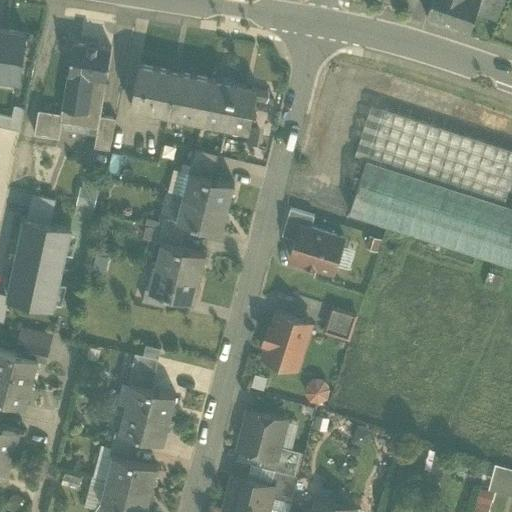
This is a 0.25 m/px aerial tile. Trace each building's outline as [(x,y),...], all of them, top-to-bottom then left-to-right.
[(380,0),(379,4),(425,14),(428,0),(380,0)] [(479,0),(430,0),(426,15),(469,30),(479,0)] [(466,39),(469,30),(426,15),(423,24),(466,39)] [(40,26),(0,22),(0,74),(36,78),(40,26)] [(111,47),(73,40),(68,72),(106,78),(111,47)] [(211,76),(139,62),(130,105),(202,119),(211,76)] [(68,72),(61,112),(60,120),(62,120),(97,126),(98,126),(100,114),(106,78),(68,72)] [(234,81),(211,76),(202,119),(225,124),(234,81)] [(258,86),(234,81),(225,124),(249,129),(258,86)] [(0,111),(0,123),(24,128),(29,105),(14,102),(11,114),(0,111)] [(511,175),(511,148),(371,103),(355,153),(366,156),(504,201),(511,175)] [(61,112),(38,108),(34,132),(59,136),(62,120),(60,120),(61,112)] [(116,117),(100,114),(98,126),(97,126),(94,146),(109,148),(116,117)] [(218,153),(195,147),(192,159),(214,165),(218,153)] [(511,203),(504,201),(366,156),(348,210),(511,262),(511,203)] [(214,165),(192,159),(191,159),(188,171),(189,171),(189,170),(212,176),(214,165)] [(212,176),(189,170),(189,171),(183,195),(228,206),(234,182),(212,176)] [(81,179),(77,213),(95,215),(99,180),(81,179)] [(177,218),(183,195),(170,191),(164,214),(177,218)] [(65,304),(80,222),(54,218),(58,196),(36,192),(17,296),(65,304)] [(228,206),(183,195),(177,218),(177,219),(186,221),(221,230),(228,206)] [(314,214),(290,206),(282,233),(295,237),(300,222),(310,225),(314,214)] [(186,221),(177,219),(177,218),(164,214),(163,218),(160,227),(183,233),(186,221)] [(150,224),(160,227),(163,218),(152,215),(150,224)] [(310,225),(300,222),(295,237),(289,256),(333,270),(344,236),(310,225)] [(160,227),(150,224),(147,237),(157,239),(160,227)] [(183,233),(160,227),(157,239),(161,240),(180,245),(183,233)] [(180,245),(161,240),(155,264),(200,275),(206,251),(180,245)] [(200,275),(155,264),(149,287),(149,288),(168,293),(194,299),(200,275)] [(168,293),(149,288),(149,287),(145,286),(142,299),(165,304),(168,293)] [(356,313),(333,305),(325,328),(348,335),(356,313)] [(310,321),(278,310),(273,325),(269,323),(264,339),(268,340),(263,354),(296,365),(310,321)] [(25,341),(48,347),(52,335),(23,327),(20,340),(25,341)] [(48,347),(25,341),(22,353),(38,357),(38,358),(45,360),(48,347)] [(161,346),(145,342),(143,353),(158,356),(161,346)] [(22,353),(0,347),(0,373),(32,381),(38,358),(38,357),(22,353)] [(143,353),(135,351),(132,362),(155,368),(158,356),(143,353)] [(155,368),(132,362),(127,381),(131,382),(131,381),(151,386),(155,368)] [(32,381),(0,373),(0,398),(0,399),(26,405),(32,381)] [(332,379),(312,375),(308,396),(329,399),(332,379)] [(151,386),(131,381),(131,382),(125,406),(170,417),(176,393),(151,386)] [(170,417),(125,406),(119,429),(119,430),(138,435),(163,441),(170,417)] [(284,417),(249,408),(239,447),(262,452),(274,456),(277,444),(284,417)] [(298,420),(284,417),(277,444),(291,448),(298,420)] [(0,423),(0,449),(13,453),(20,429),(0,423)] [(138,435),(119,430),(119,429),(115,428),(112,440),(135,446),(138,435)] [(132,458),(135,446),(112,440),(111,445),(109,453),(113,454),(113,453),(132,458)] [(109,453),(111,445),(101,443),(93,474),(107,477),(113,454),(109,453)] [(291,448),(277,444),(274,456),(262,452),(259,464),(274,468),(294,473),(300,450),(291,448)] [(262,452),(239,447),(237,458),(259,464),(262,452)] [(450,450),(438,447),(432,470),(443,473),(450,450)] [(13,453),(0,449),(0,475),(7,477),(13,453)] [(132,458),(113,453),(113,454),(107,477),(151,489),(157,465),(132,458)] [(511,469),(496,465),(488,489),(511,496),(511,469)] [(294,473),(274,468),(270,483),(274,484),(271,495),(292,501),(298,474),(294,473)] [(107,477),(93,474),(85,505),(95,507),(97,500),(101,501),(107,477)] [(270,483),(233,474),(224,507),(244,511),(266,511),(271,495),(274,484),(270,483)] [(145,511),(151,489),(107,477),(101,501),(100,502),(120,507),(140,511),(145,511)] [(483,511),(488,486),(476,484),(470,511),(483,511)] [(288,511),(289,509),(292,501),(271,495),(266,511),(288,511)] [(333,511),(336,501),(318,497),(315,509),(302,506),(300,511),(333,511)] [(97,500),(95,507),(93,511),(118,511),(120,507),(100,502),(101,501),(97,500)] [(352,511),(354,506),(336,501),(333,511),(352,511)]
